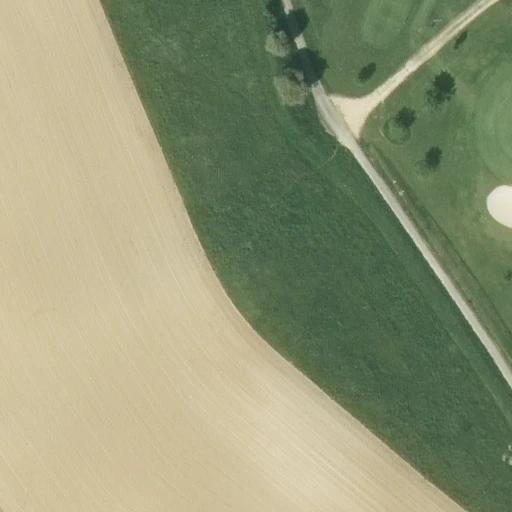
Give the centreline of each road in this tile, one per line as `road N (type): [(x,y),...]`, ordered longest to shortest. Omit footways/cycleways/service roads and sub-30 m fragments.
road 1 (track): [(511,381),(347,140),(291,0)]
road 2 (track): [(353,137),(335,113),(388,91),(491,0)]
